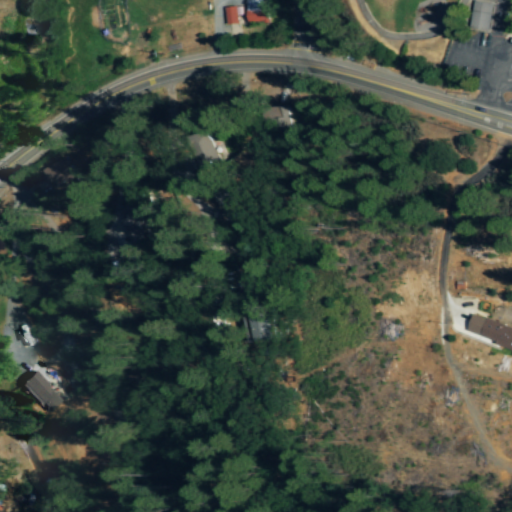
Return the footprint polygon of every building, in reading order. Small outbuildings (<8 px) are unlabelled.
[(246,24),(267,23),(266,0),(245,0),(246,24)] [(488,32),(491,4),(472,2),(469,30),(488,32)] [(224,9),(225,26),(236,25),(235,8),(224,9)] [(200,171),(219,165),(208,131),(189,137),(200,171)] [(43,168),(51,189),(76,180),(68,158),(43,168)] [(511,350),(511,348),(511,328),(471,314),(465,333),(511,350)] [(252,326),(255,341),(272,338),(268,315),(244,319),(245,328),(252,326)] [(46,415),(60,402),(32,372),(18,384),(46,415)]
